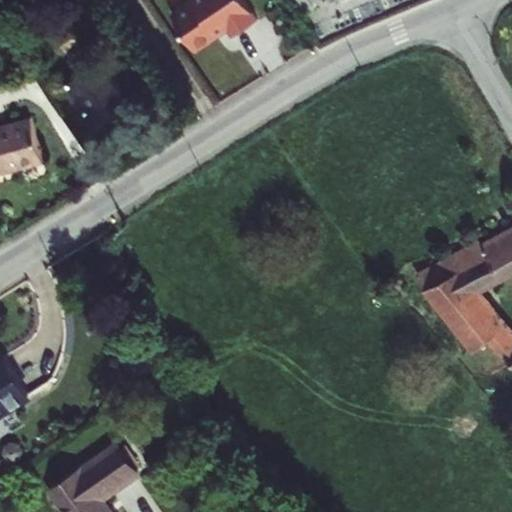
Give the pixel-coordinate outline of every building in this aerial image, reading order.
[(184,0),(207,39),(242,17),(246,25),(272,9),(266,0),(184,0)] [(118,46),(81,70),(111,114),(148,89),(118,46)] [(0,163),(60,147),(48,103),(14,112),(12,107),(0,110),(0,163)] [(478,231),(413,268),(422,283),(471,345),(488,332),(506,319),(475,281),(511,259),(511,218),(480,236),(478,231)] [(511,326),(506,319),(488,332),(497,343),(504,339),(511,333),(511,326)] [(9,335),(0,340),(0,397),(35,376),(9,335)] [(121,437),(53,484),(71,511),(116,511),(103,491),(139,466),(121,437)]
